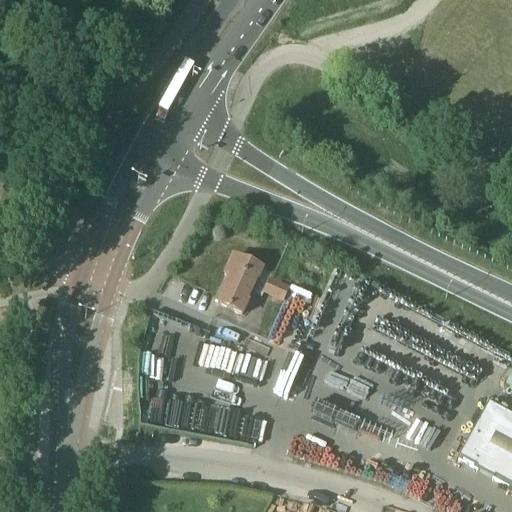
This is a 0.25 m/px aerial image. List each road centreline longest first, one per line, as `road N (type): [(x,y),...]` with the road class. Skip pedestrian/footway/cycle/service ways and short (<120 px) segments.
road 1 (motorway): [(169,162),(511,313)]
road 2 (motorway): [(511,296),(190,126)]
road 3 (residential): [(200,0),(116,104),(0,179)]
road 4 (unclassified): [(149,128),(79,274)]
road 5 (secondary): [(190,126),(277,0)]
road 6 (unclassified): [(79,274),(64,345),(68,424)]
road 7 (secondary): [(230,0),(149,128)]
road 8 (unclassified): [(68,424),(112,287)]
road 9 (unclassified): [(112,287),(169,162)]
